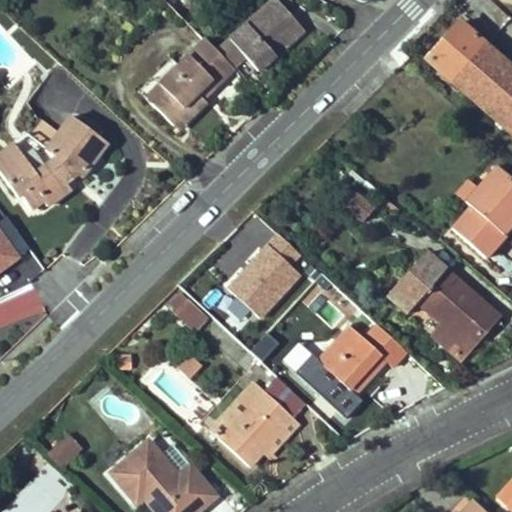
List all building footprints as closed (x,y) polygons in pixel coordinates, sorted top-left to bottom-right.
[(270,0),(269,0),(216,53),(231,68),(243,56),(258,72),(301,28),(270,0)] [(446,78),(478,42),(456,23),(425,58),(446,78)] [(216,84),(231,68),(216,53),(206,42),(203,39),(158,85),(164,91),(150,104),(172,124),(185,111),(190,116),(204,102),(201,99),(197,94),(211,80),(216,84)] [(511,71),(478,42),(446,78),(511,135),(511,71)] [(197,94),(201,99),(216,84),(211,80),(197,94)] [(158,85),(145,98),(150,104),(164,91),(158,85)] [(172,124),(177,129),(190,116),(185,111),(172,124)] [(71,116),(56,134),(37,119),(26,135),(12,144),(20,155),(0,169),(0,177),(15,198),(19,195),(30,210),(41,202),(46,207),(70,190),(66,186),(69,184),(62,178),(71,169),(78,176),(80,177),(104,144),(98,138),(99,136),(87,126),(85,128),(71,116)] [(0,169),(20,155),(12,144),(0,153),(0,169)] [(477,187),(464,202),(470,207),(451,229),(484,258),(504,236),(502,234),(511,221),(511,180),(495,166),(477,187)] [(62,178),(69,184),(78,176),(71,169),(62,178)] [(464,202),(477,187),(469,181),(456,195),(464,202)] [(363,221),(375,208),(353,189),(342,203),(363,221)] [(0,230),(0,280),(20,271),(0,230)] [(224,281),(257,319),(312,269),(279,232),(224,281)] [(235,239),(212,266),(228,279),(250,252),(235,239)] [(440,324),(431,334),(458,360),(498,316),(426,252),(387,296),(404,312),(415,301),(440,324)] [(179,293),(165,307),(174,315),(187,301),(179,293)] [(191,332),(205,317),(187,301),(174,315),(191,332)] [(332,375),(355,395),(387,360),(336,312),(303,347),(308,352),(297,364),(321,387),(332,375)] [(266,360),(277,342),(262,333),(252,351),(266,360)] [(276,346),(291,360),(301,351),(285,336),(276,346)] [(332,375),(321,387),(344,407),(355,395),(332,375)] [(263,450),(291,419),(253,383),(208,430),(247,466),(263,450)] [(296,424),(291,419),(263,450),(268,455),(296,424)] [(46,453),(61,470),(83,450),(68,433),(46,453)] [(142,497),(155,511),(195,511),(215,495),(189,466),(187,468),(175,478),(156,457),(145,444),(110,473),(135,503),(142,497)] [(175,478),(187,468),(168,446),(156,457),(175,478)] [(509,504),(511,500),(511,480),(498,494),(509,504)] [(486,511),(477,503),(468,511),(486,511)]
